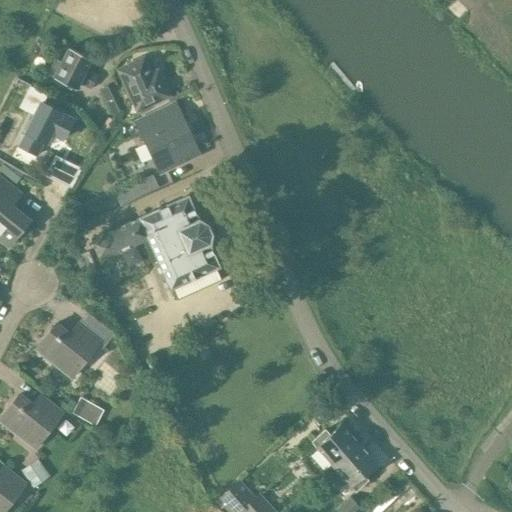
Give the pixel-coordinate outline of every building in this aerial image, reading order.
[(93,88),(100,76),(87,69),(92,58),(70,47),(54,77),(77,89),(80,82),(93,88)] [(159,72),(152,75),(145,59),(120,70),(141,115),(170,101),(168,97),(170,96),(159,72)] [(105,90),(116,114),(127,108),(116,85),(105,90)] [(65,133),(73,119),(41,102),(26,131),(18,146),(37,156),(45,141),(46,141),(53,127),(65,133)] [(134,121),(155,165),(159,174),(200,156),(193,141),(196,140),(188,122),(185,124),(175,102),(134,121)] [(55,155),(45,175),(52,179),(62,159),(55,155)] [(0,240),(8,247),(30,220),(11,205),(21,193),(0,176),(0,240)] [(207,243),(210,235),(205,224),(197,221),(186,197),(90,239),(98,259),(146,238),(168,289),(173,287),(178,299),(221,280),(216,268),(217,267),(207,243)] [(98,273),(88,251),(74,257),(83,280),(98,273)] [(72,377),(101,341),(83,327),(75,336),(58,322),(39,344),(61,362),(59,366),(72,377)] [(34,448),(63,413),(45,398),(37,407),(20,393),(2,415),(24,433),(20,437),(34,448)] [(104,410),(87,402),(79,417),(96,426),(104,410)] [(334,467),(360,443),(343,423),(330,435),(326,430),(312,442),(334,467)] [(360,443),(334,467),(355,491),(369,479),(365,475),(378,463),(360,443)] [(23,472),(33,487),(48,476),(38,462),(23,472)] [(0,511),(2,511),(26,483),(8,469),(1,478),(0,477),(0,511)] [(254,496),(239,479),(216,499),(227,511),(276,511),(258,492),(254,496)] [(334,511),(355,511),(360,508),(349,496),(333,510),(334,511)]
